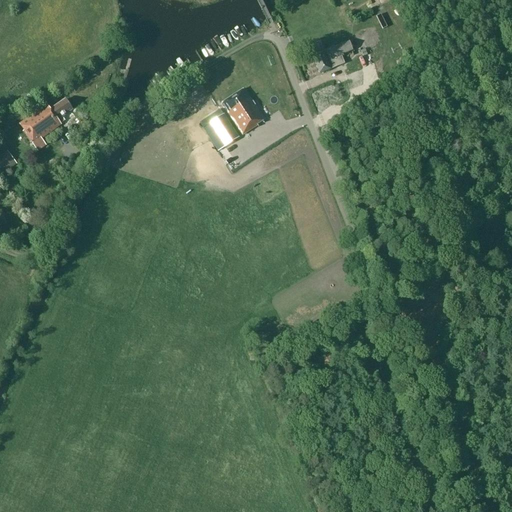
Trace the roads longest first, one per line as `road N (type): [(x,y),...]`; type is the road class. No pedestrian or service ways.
road 1 (unclassified): [(458,511),(275,34)]
road 2 (unclassified): [(275,34),(236,47),(148,99),(109,160),(83,157)]
